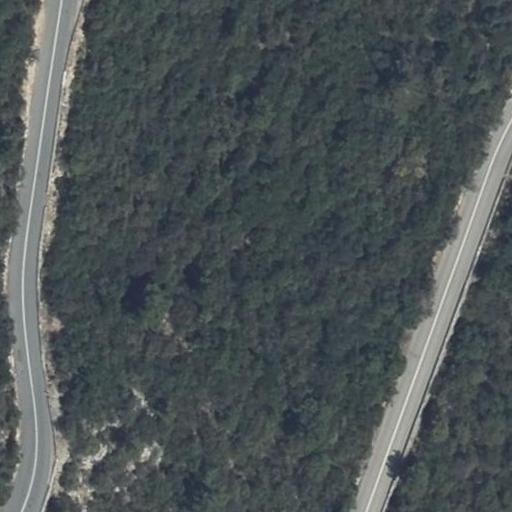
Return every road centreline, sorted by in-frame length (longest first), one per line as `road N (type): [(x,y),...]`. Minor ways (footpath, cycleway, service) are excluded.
road 1 (secondary): [(24,511),(35,449),(23,283),(60,0)]
road 2 (secondary): [(511,118),(366,511)]
